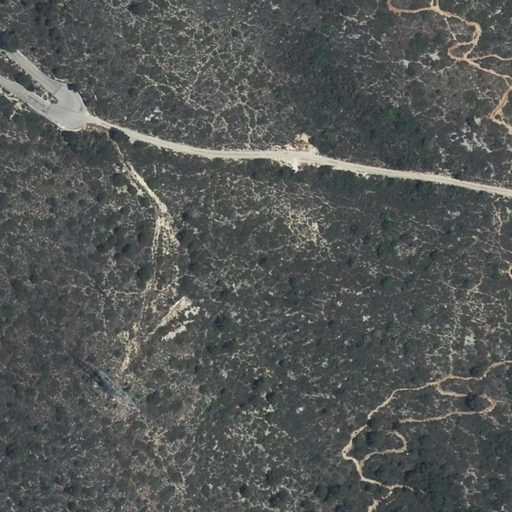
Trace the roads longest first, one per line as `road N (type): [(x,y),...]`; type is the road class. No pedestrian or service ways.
road 1 (track): [(77,113),(204,152),(308,154),(511,191)]
road 2 (unclassified): [(0,76),(60,115),(77,113),(67,94),(0,34)]
